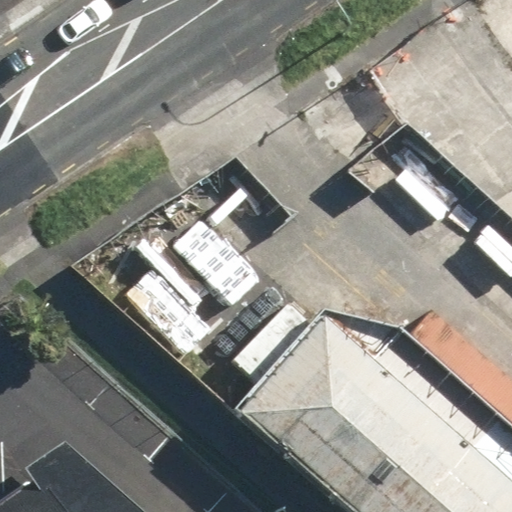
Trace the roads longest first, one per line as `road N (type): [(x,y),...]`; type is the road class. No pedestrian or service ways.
road 1 (unknown): [(0,411),(28,391),(169,511)]
road 2 (tertiary): [(168,0),(0,122)]
